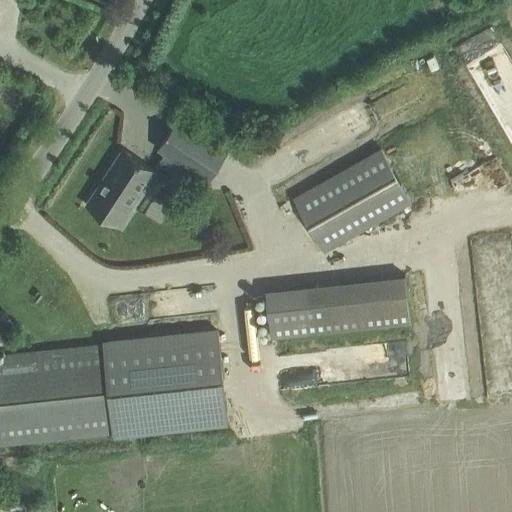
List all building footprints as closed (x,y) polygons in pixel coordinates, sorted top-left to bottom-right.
[(228,153),(178,120),(159,150),(208,182),(228,153)] [(154,171),(155,169),(123,148),(86,204),(118,225),(132,204),(129,201),(150,169),(154,171)] [(324,250),(411,201),(382,148),(294,198),(324,250)] [(271,337),(411,321),(406,274),(266,289),(271,337)] [(0,442),(113,431),(114,438),(227,426),(217,330),(104,342),(104,344),(0,355),(0,442)] [(397,354),(392,372),(409,376),(416,346),(396,342),(393,353),(397,354)]
